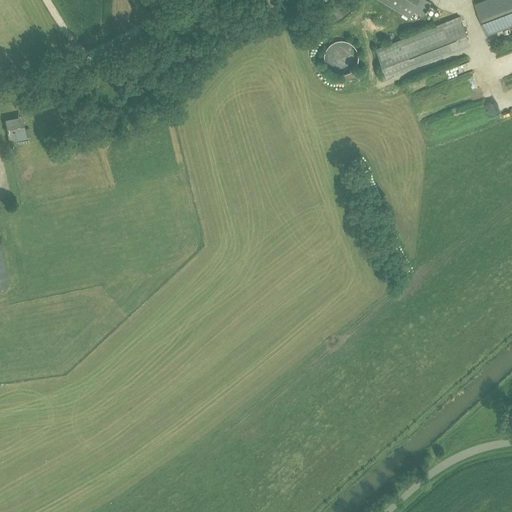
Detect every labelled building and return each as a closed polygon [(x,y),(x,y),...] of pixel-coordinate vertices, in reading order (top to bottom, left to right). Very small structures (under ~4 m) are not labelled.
[(381,0),(410,17),(414,10),(424,16),(432,2),(429,0),(381,0)] [(511,0),(484,0),(475,4),(485,30),(511,19),(511,0)] [(377,48),(384,67),(467,35),(460,16),(377,48)] [(365,18),(360,23),(367,31),(372,25),(365,18)] [(324,55),(324,57),(323,58),(324,60),(324,61),(324,63),(325,64),(325,65),(326,67),(327,68),(328,69),(329,70),(330,71),(331,72),(332,73),(334,74),(335,74),(336,75),(338,75),(339,75),(342,75),(344,75),(345,75),(347,74),(348,74),(350,73),(351,72),(352,71),(353,70),(354,69),(355,68),(356,67),(357,66),(357,64),(358,63),(358,61),(358,60),(359,58),(359,57),(358,55),(358,54),(358,52),(357,51),(356,49),(356,48),(355,47),(354,46),(352,45),(351,44),(350,43),(349,42),(347,41),(346,41),(344,41),(343,40),(341,40),(340,40),(338,41),(336,41),(335,41),(334,42),(332,43),(331,44),(330,45),(329,46),(328,47),(327,48),(326,49),(325,51),(324,52),(324,54),(324,55)] [(447,67),(451,75),(472,67),(469,58),(447,67)] [(158,85),(167,92),(174,82),(165,75),(158,85)] [(23,113),(5,116),(10,141),(27,137),(23,113)] [(0,287),(9,286),(0,241),(0,287)]
